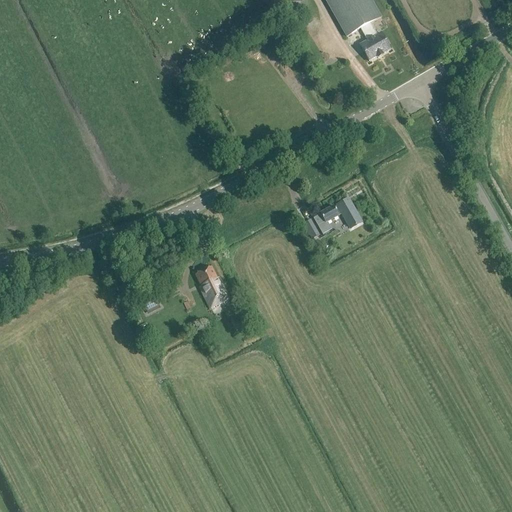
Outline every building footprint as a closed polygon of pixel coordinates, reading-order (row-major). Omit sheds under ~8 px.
[(378,37),(371,25),(381,19),(370,0),(324,0),(346,38),(360,30),(367,43),(360,47),(369,63),(377,59),(378,60),(383,56),(390,51),(381,35),(378,37)] [(307,12),(308,2),(286,1),(285,11),(307,12)] [(320,217),(314,220),(323,236),(332,231),(328,224),(342,216),(350,232),(363,224),(349,199),(336,207),(337,208),(334,209),(333,208),(320,216),(320,217)] [(310,236),(317,232),(310,221),(304,225),(310,236)] [(217,280),(212,269),(196,277),(201,288),(200,289),(211,312),(211,310),(215,308),(216,309),(217,309),(217,307),(223,304),(224,306),(225,305),(224,303),(229,301),(230,302),(219,279),(217,280)] [(146,313),(159,306),(153,296),(140,302),(146,313)]
